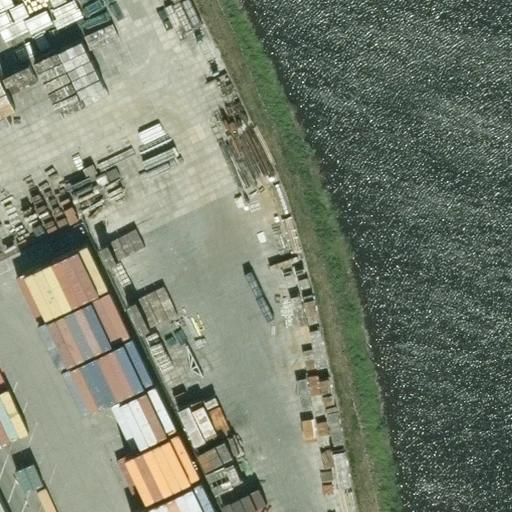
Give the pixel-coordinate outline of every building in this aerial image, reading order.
[(114,426),(95,432),(102,455),(121,448),(114,426)] [(56,450),(61,471),(98,463),(93,441),(56,450)] [(68,509),(138,480),(129,458),(59,486),(68,509)] [(0,511),(9,511),(0,493),(0,511)] [(97,511),(129,511),(125,495),(95,503),(97,511)]
